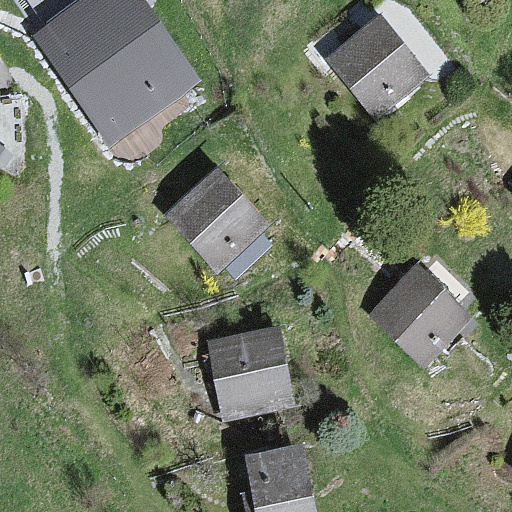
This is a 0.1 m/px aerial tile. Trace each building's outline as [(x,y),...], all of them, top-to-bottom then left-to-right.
[(387,22),(340,61),(389,121),(437,82),(387,22)] [(232,176),(177,221),(223,277),(278,232),(232,176)] [(431,269),(382,317),(439,375),(487,327),(431,269)] [(291,343),(213,354),(223,423),(301,412),(291,343)] [(247,468),(253,511),(330,511),(322,457),(247,468)]
